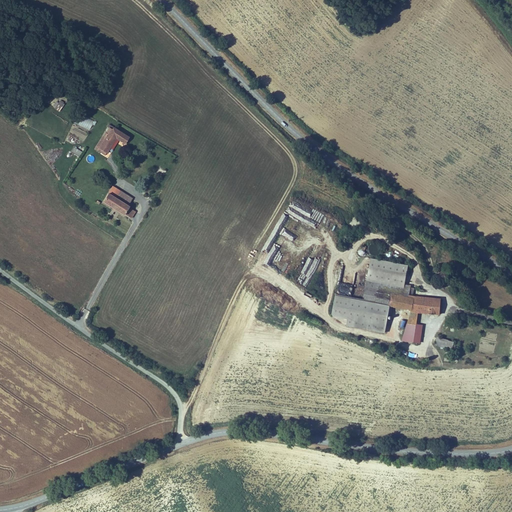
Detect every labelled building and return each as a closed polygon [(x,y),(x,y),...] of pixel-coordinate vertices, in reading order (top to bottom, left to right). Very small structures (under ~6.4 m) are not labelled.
[(60,100),(54,108),(59,112),(65,104),(60,100)] [(79,113),(74,122),(89,130),(94,121),(79,113)] [(110,156),(119,141),(128,146),(132,139),(117,130),(113,136),(111,135),(101,151),(102,151),(109,155),(110,156)] [(73,147),(71,152),(79,157),(82,152),(73,147)] [(108,203),(131,215),(135,208),(133,207),(137,199),(126,193),(123,200),(113,194),(108,203)] [(289,267),(294,258),(285,254),(281,263),(289,267)] [(403,284),(406,264),(368,258),(362,299),(335,295),(332,316),(348,318),(347,325),(385,331),(389,304),(391,293),(401,294),(403,285),(403,284)] [(414,286),(403,285),(401,294),(391,293),(389,304),(410,307),(401,338),(410,343),(415,343),(416,325),(419,310),(441,313),(443,297),(414,293),(414,296),(413,296),(413,293),(414,286)] [(424,325),(416,325),(415,343),(421,344),(424,325)] [(452,350),(454,341),(437,337),(435,345),(452,350)]
